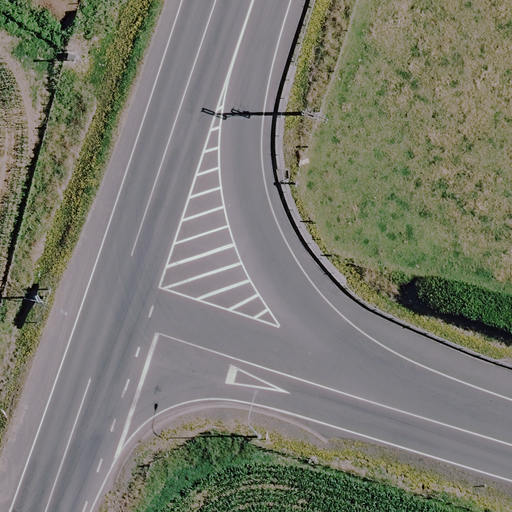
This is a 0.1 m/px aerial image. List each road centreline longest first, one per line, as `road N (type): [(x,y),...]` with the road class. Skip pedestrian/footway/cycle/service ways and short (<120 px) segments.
road 1 (primary): [(267,0),(237,122),(248,223),(310,326),(387,404)]
road 2 (primary): [(216,0),(112,316)]
road 3 (primary): [(112,316),(387,404)]
road 4 (secondary): [(44,511),(112,316)]
road 5 (primary): [(387,404),(511,441)]
